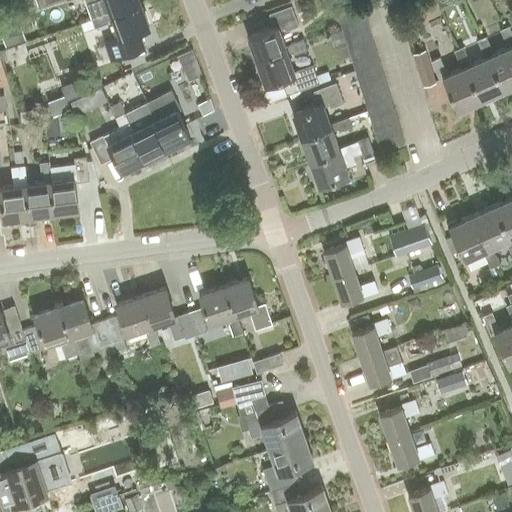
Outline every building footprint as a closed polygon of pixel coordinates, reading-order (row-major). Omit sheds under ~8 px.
[(36,0),(39,9),(65,0),(36,0)] [(85,0),(86,2),(87,2),(92,17),(110,10),(111,13),(140,3),(139,0),(85,0)] [(114,20),(120,37),(105,43),(111,59),(145,47),(139,30),(149,27),(140,3),(111,13),(110,10),(92,17),(80,21),(83,30),(114,20)] [(246,36),(254,60),(284,49),(283,46),(277,32),(296,25),(289,5),(266,13),(271,27),(246,36)] [(340,22),(365,15),(362,5),(337,13),(340,22)] [(344,34),(369,26),(365,15),(340,22),(344,34)] [(20,23),(0,30),(5,46),(25,39),(20,23)] [(347,45),(372,37),(369,26),(344,34),(347,45)] [(496,30),(504,47),(508,45),(511,54),(511,42),(505,26),(496,30)] [(334,47),(346,43),(341,30),(330,33),(334,47)] [(351,57),(376,49),(372,37),(347,45),(351,57)] [(485,55),(501,89),(511,84),(511,54),(508,45),(504,47),(489,54),(482,37),(472,41),(480,58),(485,55)] [(263,84),(281,78),(287,94),(330,78),(327,70),(316,74),(312,64),(291,71),(286,56),(305,49),(301,40),(283,46),(284,49),(254,60),(263,84)] [(462,66),(477,100),(501,89),(485,55),(480,58),(466,64),(458,48),(450,51),(457,68),(462,66)] [(193,49),(177,56),(188,81),(203,75),(193,49)] [(354,68),(379,61),(376,49),(351,57),(354,68)] [(434,83),(423,50),(413,53),(423,86),(434,83)] [(462,66),(457,68),(443,74),(435,58),(427,61),(436,80),(440,78),(454,110),(477,100),(462,66)] [(358,79),(383,71),(379,61),(354,68),(358,79)] [(362,92),(386,84),(383,71),(358,79),(362,92)] [(328,127),(326,123),(321,109),(340,103),(333,83),(310,91),(315,105),(290,113),(299,137),(328,127)] [(365,102),(390,95),(386,84),(362,92),(365,102)] [(153,120),(167,148),(190,137),(178,113),(180,112),(169,90),(147,101),(156,119),(153,120)] [(57,95),(48,98),(54,115),(63,112),(57,95)] [(369,114),(393,106),(390,95),(365,102),(369,114)] [(71,102),(78,116),(88,111),(81,97),(71,102)] [(147,101),(138,106),(124,112),(133,130),(130,132),(144,160),(167,148),(153,120),(156,119),(147,101)] [(372,126),(397,118),(393,106),(369,114),(372,126)] [(120,127),(103,135),(90,141),(101,163),(114,157),(121,171),(144,160),(130,132),(133,130),(124,112),(115,117),(120,127)] [(328,127),(299,137),(308,161),(336,151),(335,147),(330,133),(348,126),(345,116),(326,123),(328,127)] [(376,137),(401,130),(397,118),(372,126),(376,137)] [(59,119),(46,122),(48,136),(61,134),(59,119)] [(401,130),(376,137),(380,151),(405,143),(401,130)] [(349,155),(357,153),(361,163),(373,159),(365,137),(335,147),(336,151),(308,161),(316,185),(345,175),(342,167),(352,163),(349,155)] [(14,151),(15,165),(25,163),(23,150),(14,151)] [(49,182),(53,213),(79,209),(75,182),(89,180),(86,157),(73,158),(74,163),(65,164),(50,166),(52,181),(49,182)] [(28,216),(53,213),(49,182),(52,181),(50,166),(50,161),(40,163),(42,182),(27,184),(24,185),(28,216)] [(400,174),(407,171),(404,164),(397,167),(400,174)] [(25,165),(15,166),(11,166),(14,186),(0,187),(0,199),(3,219),(28,216),(24,185),(27,184),(25,165)] [(511,195),(493,205),(508,238),(511,236),(511,195)] [(493,205),(469,215),(484,249),(489,246),(504,240),(511,257),(511,256),(511,236),(508,238),(493,205)] [(496,263),(489,246),(484,249),(469,215),(446,225),(461,259),(480,250),(488,267),(496,263)] [(424,221),(389,234),(397,256),(432,243),(424,221)] [(322,251),(330,276),(353,268),(347,252),(361,247),(357,236),(343,241),(343,243),(322,251)] [(407,275),(414,292),(445,281),(438,263),(407,275)] [(353,268),(330,276),(339,302),(361,294),(361,296),(376,291),(372,280),(358,284),(353,268)] [(249,277),(222,286),(234,315),(237,314),(248,310),(255,330),(272,324),(265,303),(258,306),(249,277)] [(204,306),(188,311),(196,334),(208,330),(205,324),(210,323),(227,317),(234,336),(243,332),(237,314),(234,315),(222,286),(200,294),(204,306)] [(165,287),(142,295),(151,325),(154,324),(165,320),(167,327),(170,326),(174,339),(183,335),(185,338),(196,334),(188,311),(175,316),(165,287)] [(142,295),(116,304),(126,333),(144,327),(150,346),(160,343),(154,324),(151,325),(142,295)] [(69,335),(71,334),(86,329),(92,348),(101,345),(104,355),(116,351),(106,322),(93,326),(83,298),(60,306),(69,335)] [(416,298),(407,302),(412,311),(421,307),(416,298)] [(34,314),(38,325),(23,330),(30,352),(45,347),(44,344),(62,337),(68,356),(78,353),(71,334),(69,335),(60,306),(34,314)] [(1,309),(0,308),(0,341),(3,340),(10,359),(30,352),(23,330),(21,326),(8,331),(1,309)] [(505,365),(511,361),(511,322),(511,323),(497,329),(490,312),(481,316),(489,335),(492,333),(505,365)] [(371,324),(350,331),(358,357),(381,349),(375,333),(389,328),(385,317),(371,322),(371,324)] [(106,322),(116,351),(127,347),(117,318),(106,322)] [(381,349),(358,357),(367,383),(389,375),(389,377),(404,372),(400,361),(393,363),(386,365),(381,351),(381,349)] [(253,361),(257,372),(283,363),(279,352),(253,361)] [(450,355),(427,364),(430,373),(431,375),(454,367),(450,355)] [(234,361),(218,366),(222,381),(238,376),(234,361)] [(463,370),(435,380),(440,393),(467,384),(463,370)] [(269,404),(268,404),(259,378),(232,386),(239,414),(236,415),(241,429),(248,427),(251,436),(263,432),(269,448),(305,435),(296,411),(274,419),(269,404)] [(198,392),(191,394),(196,406),(202,404),(198,392)] [(378,413),(387,438),(409,431),(403,414),(417,409),(413,399),(399,404),(399,406),(378,413)] [(409,431),(387,438),(395,464),(417,456),(417,458),(432,453),(428,441),(414,446),(409,431)] [(314,460),(305,435),(269,448),(275,464),(263,468),(271,490),(296,481),(292,468),(314,460)] [(0,499),(4,511),(12,511),(17,510),(15,503),(43,493),(32,459),(31,459),(31,461),(15,466),(2,449),(0,449),(0,499)] [(511,452),(511,449),(498,453),(509,483),(511,481),(511,452)] [(493,450),(459,457),(462,472),(497,465),(493,450)] [(182,479),(166,483),(168,490),(184,485),(182,479)] [(406,494),(412,511),(435,511),(437,511),(431,496),(445,491),(441,480),(427,485),(428,486),(406,494)] [(296,481),(271,490),(278,511),(290,507),(292,511),(326,511),(332,510),(323,486),(301,494),(296,481)] [(125,497),(130,510),(142,505),(137,492),(125,497)] [(505,492),(492,497),(497,509),(509,504),(505,492)] [(96,511),(103,511),(123,505),(119,494),(93,503),(96,511)]
